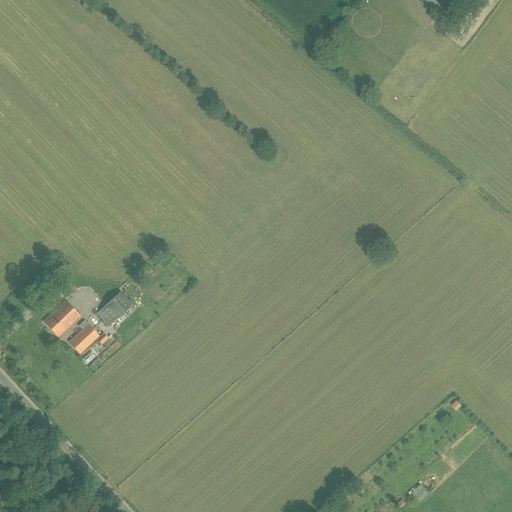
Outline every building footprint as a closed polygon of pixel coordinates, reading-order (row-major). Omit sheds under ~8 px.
[(445,10),(441,15),(451,23),(455,19),(463,10),(459,7),(452,16),(445,10)] [(97,313),(109,326),(133,304),(121,291),(97,313)] [(80,316),(66,301),(44,322),(58,337),(80,316)] [(69,342),(80,353),(98,335),(85,321),(80,326),(83,330),(69,342)] [(103,345),(109,339),(105,334),(98,340),(103,345)] [(95,350),(87,356),(91,361),(99,355),(95,350)] [(92,363),(98,369),(106,362),(100,355),(92,363)] [(434,475),(428,479),(433,486),(439,483),(434,475)] [(421,499),(431,492),(424,483),(414,490),(421,499)] [(401,508),(406,503),(402,499),(397,504),(401,508)]
